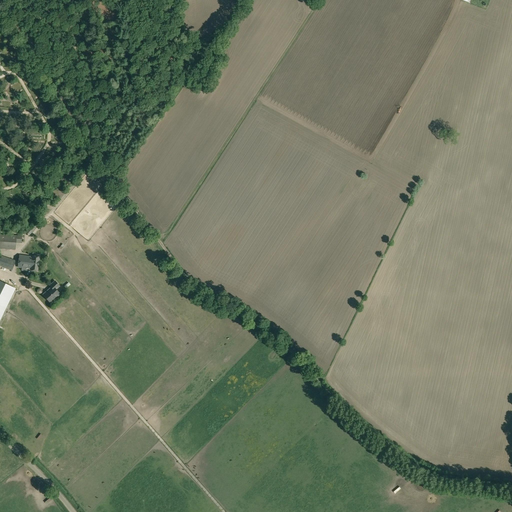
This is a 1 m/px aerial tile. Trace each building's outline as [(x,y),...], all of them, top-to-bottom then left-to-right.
[(24,231),(29,235),(39,223),(33,219),(24,231)] [(16,242),(21,242),(22,235),(0,234),(0,247),(16,249),(16,242)] [(38,271),(40,256),(33,255),(32,257),(20,255),(18,267),(31,268),(31,270),(38,271)] [(0,258),(0,266),(12,270),(15,260),(1,256),(0,258)] [(0,319),(16,288),(0,280),(0,319)] [(56,289),(60,286),(55,281),(50,285),(52,288),(47,292),(46,291),(43,294),(49,302),(55,296),(56,297),(60,294),(56,289)]
